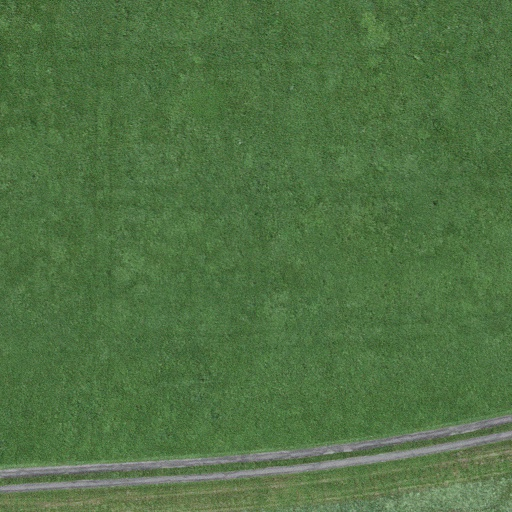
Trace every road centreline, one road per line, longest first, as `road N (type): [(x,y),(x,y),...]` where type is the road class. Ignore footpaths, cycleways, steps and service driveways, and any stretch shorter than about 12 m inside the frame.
road 1 (track): [(0,482),(251,466),(511,428)]
road 2 (track): [(511,222),(0,261)]
